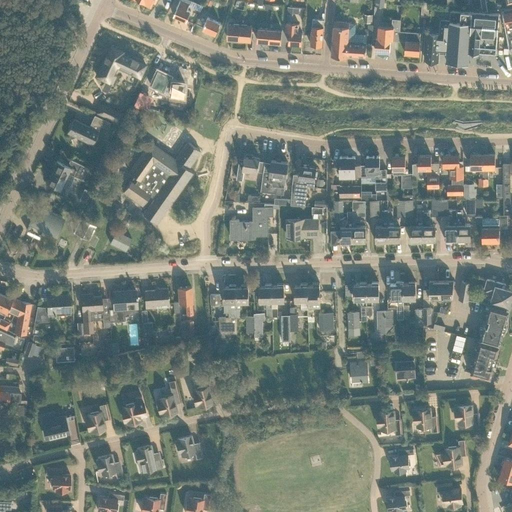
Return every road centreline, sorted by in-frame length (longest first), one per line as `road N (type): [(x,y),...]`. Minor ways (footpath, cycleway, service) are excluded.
road 1 (residential): [(511,141),(328,145),(229,129),(204,222),(206,265)]
road 2 (residential): [(511,266),(206,265)]
road 3 (residential): [(79,448),(243,410),(335,402)]
road 4 (residential): [(0,225),(103,8)]
road 5 (residential): [(103,8),(234,61),(325,68)]
road 6 (residential): [(206,265),(39,276),(0,270)]
road 7 (residential): [(325,68),(511,82)]
road 8 (residential): [(335,402),(504,389)]
road 9 (residential): [(484,511),(482,481),(504,389)]
road 10 (residential): [(335,402),(376,449),(373,511)]
